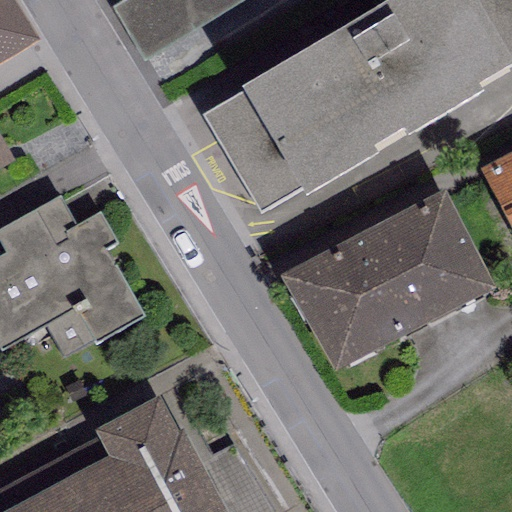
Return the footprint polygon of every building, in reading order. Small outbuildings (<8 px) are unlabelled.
[(0,0),(0,60),(38,38),(14,0),(0,0)] [(126,0),(128,3),(112,14),(144,66),(251,0),(126,0)] [(243,100),(202,124),(261,223),(296,202),(305,217),(378,174),(374,167),(403,150),(407,157),(482,113),(478,106),(511,86),(511,80),(510,76),(511,74),(511,0),(424,0),(246,105),(243,100)] [(0,175),(13,168),(0,144),(0,175)] [(511,162),(480,179),(511,239),(511,162)] [(444,202),(282,288),(333,384),(495,298),(444,202)] [(60,203),(0,236),(0,247),(6,258),(0,261),(0,356),(1,359),(45,334),(64,366),(95,349),(98,353),(146,326),(106,256),(118,249),(100,217),(76,231),(60,203)] [(109,467),(22,511),(220,511),(163,404),(95,441),(109,467)]
